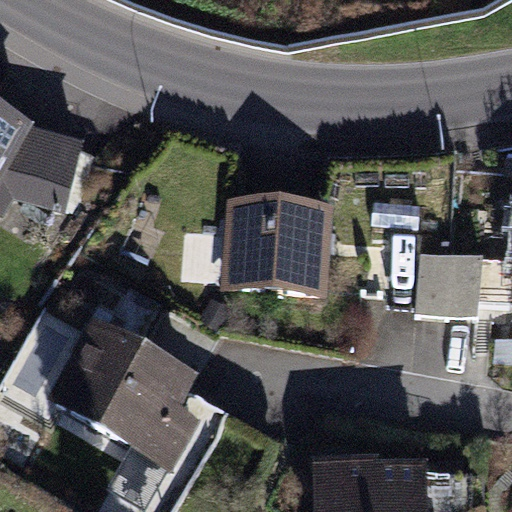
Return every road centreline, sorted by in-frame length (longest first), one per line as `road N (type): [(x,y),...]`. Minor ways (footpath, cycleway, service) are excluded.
road 1 (tertiary): [(25,0),(131,53),(257,92),(400,101),(511,84)]
road 2 (residential): [(511,416),(270,372)]
